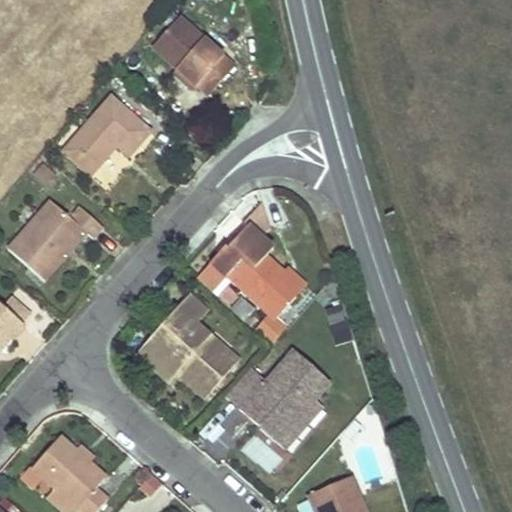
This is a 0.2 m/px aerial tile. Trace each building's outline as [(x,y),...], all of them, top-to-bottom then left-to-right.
[(197,87),(198,86),(209,95),(234,66),(180,18),(153,48),(176,69),(197,87)] [(173,73),(193,91),(197,87),(176,69),(173,73)] [(110,156),(105,152),(114,143),(118,147),(132,159),(153,136),(112,99),(65,153),(92,176),(110,156)] [(110,156),(118,147),(114,143),(105,152),(110,156)] [(102,228),(91,218),(79,207),(69,219),(50,202),(7,251),(44,283),(87,235),(92,239),(102,228)] [(218,255),(196,280),(216,298),(231,281),(269,315),(255,330),(272,345),(286,328),(275,319),(296,296),(277,279),(283,272),(265,257),(254,247),(260,239),(247,227),(226,251),(221,257),(218,255)] [(254,247),(265,257),(272,249),(260,239),(254,247)] [(283,272),(277,279),(296,296),(306,285),(287,268),(283,272)] [(190,296),(179,308),(198,325),(209,312),(190,296)] [(23,326),(7,312),(0,305),(0,346),(2,349),(23,326)] [(343,307),(326,313),(336,343),(353,338),(343,307)] [(179,308),(145,346),(178,375),(181,371),(185,375),(182,378),(205,400),(239,362),(227,351),(222,356),(206,342),(211,337),(198,325),(179,308)] [(227,351),(211,337),(206,342),(222,356),(227,351)] [(169,384),(178,375),(145,346),(137,355),(169,384)] [(251,369),(226,398),(242,412),(248,404),(283,435),(313,400),(329,382),(293,350),(265,382),(251,369)] [(384,435),(373,399),(348,427),(384,435)] [(248,404),(242,412),(287,451),(324,410),(313,400),(283,435),(248,404)] [(91,464),(77,452),(63,439),(35,470),(81,511),(99,511),(110,501),(99,490),(109,479),(91,464)] [(265,464),(273,451),(255,440),(247,452),(265,464)] [(97,457),(84,445),(77,452),(91,464),(97,457)] [(366,511),(352,479),(309,497),(315,511),(366,511)]
